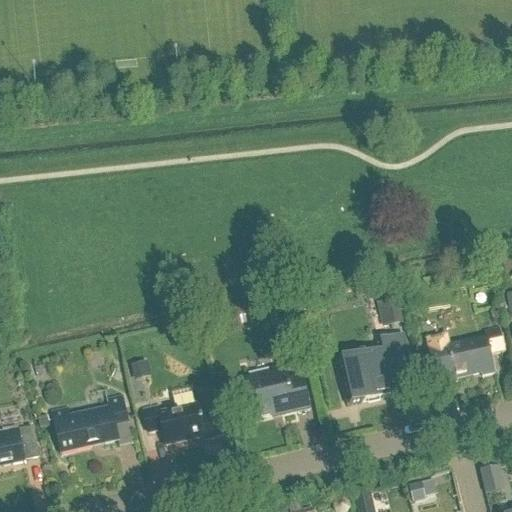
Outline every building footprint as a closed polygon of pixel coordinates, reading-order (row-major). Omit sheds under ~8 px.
[(384,331),(405,327),(400,303),(378,307),(384,331)] [(297,332),(284,334),(285,344),(299,343),(297,332)] [(505,355),(499,332),(484,335),(486,341),(450,349),(448,341),(427,345),(436,390),(457,386),(456,385),(494,376),(491,358),(505,355)] [(352,408),(363,406),(398,398),(394,380),(412,376),(403,339),(380,344),(382,355),(343,364),(352,408)] [(150,380),(147,365),(132,368),(135,383),(150,380)] [(288,384),(285,372),(272,375),(273,379),(247,384),(256,422),(281,416),(282,420),(309,414),(302,381),(288,384)] [(155,392),(127,398),(131,415),(159,409),(155,392)] [(128,428),(122,400),(108,404),(109,412),(70,420),(68,412),(52,416),(61,457),(118,445),(115,431),(128,428)] [(200,422),(197,408),(160,416),(158,410),(143,414),(149,437),(163,434),(167,451),(206,442),(206,444),(220,441),(215,418),(200,422)] [(0,473),(26,468),(19,433),(0,436),(0,473)] [(492,498),(506,494),(501,476),(488,479),(492,498)] [(433,500),(450,496),(447,485),(430,488),(433,500)]
